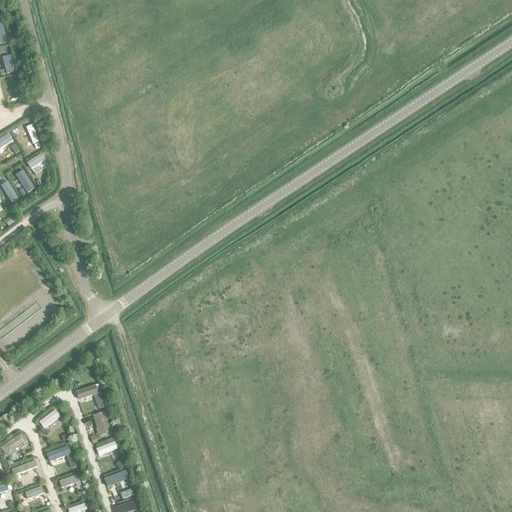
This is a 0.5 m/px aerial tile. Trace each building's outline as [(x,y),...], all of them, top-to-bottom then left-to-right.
[(32,127),(26,130),(33,146),(39,144),(32,127)] [(10,136),(0,142),(0,149),(13,141),(10,136)] [(15,145),(11,148),(15,154),(19,152),(15,145)] [(40,157),(27,165),(30,170),(44,162),(40,157)] [(24,172),(17,176),(29,195),(36,191),(24,172)] [(14,196),(4,180),(0,182),(0,185),(8,199),(14,196)] [(12,217),(5,222),(9,227),(15,223),(12,217)] [(95,387),(76,394),(78,402),(98,396),(95,387)] [(101,395),(94,397),(98,409),(105,407),(101,395)] [(55,413),(39,425),(44,432),(60,420),(55,413)] [(106,413),(93,417),(97,429),(96,429),(99,436),(112,432),(106,414),(106,413)] [(21,435),(0,450),(6,457),(7,456),(8,458),(16,453),(15,451),(27,443),(21,435)] [(115,444),(96,452),(99,459),(118,451),(115,444)] [(67,449),(49,456),(51,463),(69,455),(67,449)] [(12,459),(6,462),(8,467),(14,464),(12,459)] [(121,461),(115,466),(120,471),(125,466),(121,461)] [(35,464),(11,473),(13,479),(37,470),(35,464)] [(127,474),(105,483),(107,490),(130,481),(127,474)] [(79,478),(59,485),(61,491),(81,485),(79,478)] [(7,487),(0,488),(0,496),(9,494),(7,487)] [(41,490),(25,495),(27,503),(44,497),(41,490)] [(131,490),(125,492),(127,500),(134,498),(131,490)]
